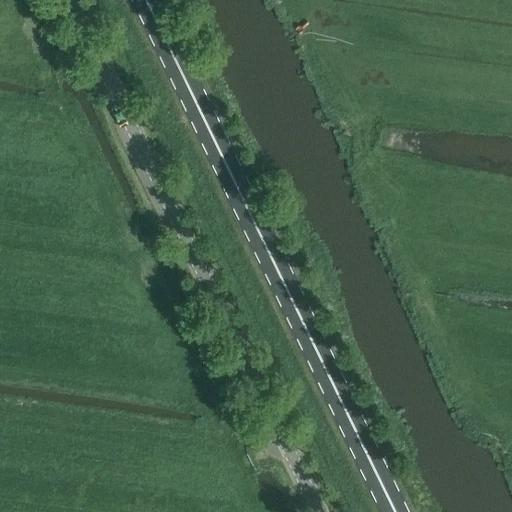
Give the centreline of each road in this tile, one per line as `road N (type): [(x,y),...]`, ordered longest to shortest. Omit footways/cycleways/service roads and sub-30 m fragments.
road 1 (primary): [(397,511),(148,0)]
road 2 (unclassified): [(318,511),(70,0)]
